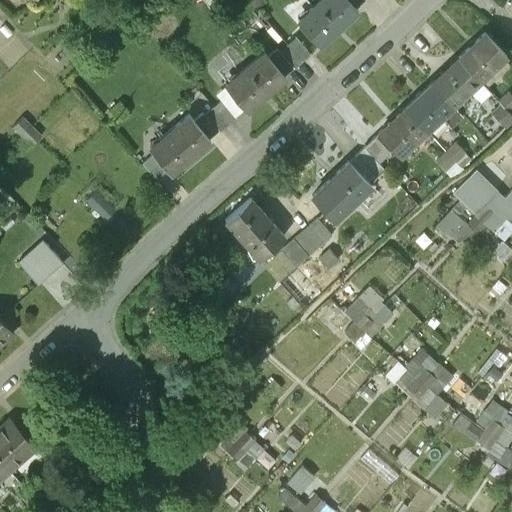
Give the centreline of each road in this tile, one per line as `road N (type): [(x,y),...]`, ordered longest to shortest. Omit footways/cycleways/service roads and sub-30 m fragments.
road 1 (residential): [(83,315),(425,0)]
road 2 (residential): [(150,511),(143,405),(83,315)]
